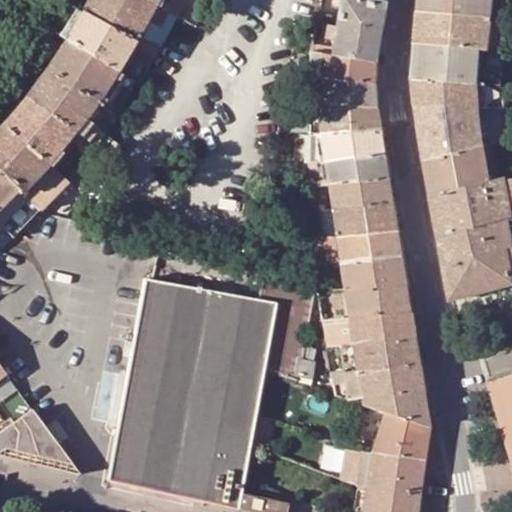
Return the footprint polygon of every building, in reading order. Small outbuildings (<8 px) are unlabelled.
[(175,18),(153,7),(139,0),(88,0),(80,14),(133,43),(155,55),(159,48),(175,18)] [(139,0),(153,7),(175,18),(184,0),(139,0)] [(194,28),(207,0),(184,0),(175,18),(194,28)] [(330,50),(329,56),(372,64),(382,4),(359,0),(337,0),(333,27),(325,26),(323,40),(331,41),(330,50)] [(418,0),(417,14),(490,19),(491,0),(418,0)] [(491,0),(490,19),(504,21),(505,0),(491,0)] [(80,14),(65,42),(115,73),(131,83),(136,86),(150,63),(155,55),(133,43),(80,14)] [(479,52),(487,52),(490,19),(417,14),(415,47),(479,52)] [(487,52),(502,53),(504,21),(490,19),(487,52)] [(65,42),(45,71),(95,105),(111,116),(115,119),(136,86),(131,83),(115,73),(65,42)] [(412,80),(476,84),(478,65),(479,52),(415,47),(412,80)] [(487,52),(479,52),(478,65),(501,67),(502,53),(487,52)] [(310,53),(310,76),(318,77),(321,55),(310,53)] [(329,56),(321,55),(318,77),(371,86),(372,64),(329,56)] [(43,74),(35,85),(84,119),(98,129),(105,134),(111,125),(115,119),(111,116),(95,105),(45,71),(43,74)] [(371,86),(318,77),(310,76),(309,104),(317,104),(373,109),(371,86)] [(412,80),(415,106),(478,109),(489,110),(488,85),(476,84),(412,80)] [(73,133),(87,143),(94,148),(105,134),(98,129),(84,119),(35,85),(24,99),(73,133)] [(24,99),(2,126),(47,165),(56,173),(66,182),(94,148),(87,143),(73,133),(24,99)] [(318,135),(377,132),(373,109),(317,104),(309,104),(309,135),(318,135)] [(415,106),(423,161),(483,146),(480,129),(478,109),(415,106)] [(489,110),(478,109),(480,129),(491,128),(489,110)] [(66,182),(56,173),(47,165),(2,126),(0,128),(0,175),(20,194),(21,195),(28,202),(38,212),(66,182)] [(381,157),(377,132),(318,135),(309,135),(309,162),(322,161),(381,157)] [(105,134),(94,148),(110,160),(121,146),(105,134)] [(430,197),(489,183),(484,154),(493,152),(492,144),(483,146),(423,161),(430,197)] [(94,148),(66,182),(82,195),(110,160),(94,148)] [(489,183),(499,181),(493,152),(484,154),(489,183)] [(322,161),(323,172),(326,186),(385,180),(381,157),(322,161)] [(309,162),(309,173),(323,172),(322,161),(309,162)] [(0,175),(0,200),(7,208),(25,225),(38,212),(28,202),(21,195),(20,194),(0,175)] [(506,250),(511,248),(506,221),(511,220),(505,179),(499,181),(489,183),(430,197),(437,239),(443,267),(506,250)] [(385,180),(326,186),(309,188),(308,212),(318,212),(330,210),(389,205),(385,180)] [(0,226),(3,230),(11,239),(25,225),(7,208),(0,200),(0,226)] [(330,210),(318,212),(308,212),(308,238),(321,237),(334,237),(394,234),(389,205),(330,210)] [(3,230),(0,231),(0,250),(11,239),(3,230)] [(321,237),(323,250),(336,249),(339,263),(398,258),(394,234),(334,237),(321,237)] [(443,267),(449,301),(511,283),(511,248),(506,250),(443,267)] [(336,249),(323,250),(326,264),(327,264),(339,263),(336,249)] [(403,285),(398,258),(339,263),(343,291),(403,285)] [(331,293),(343,291),(339,263),(327,264),(331,293)] [(259,275),(255,300),(275,303),(279,279),(259,275)] [(245,511),(285,511),(287,503),(240,494),(242,481),(249,445),(255,411),(262,373),(263,371),(295,377),(311,380),(314,362),(299,359),(313,285),(279,279),(275,303),(255,300),(143,280),(106,481),(237,510),(245,511)] [(407,311),(403,285),(343,291),(331,293),(334,318),(347,317),(407,311)] [(329,319),(334,318),(331,293),(317,294),(322,320),(329,319)] [(347,317),(352,344),(412,337),(407,311),(347,317)] [(334,318),(329,319),(322,320),(326,346),(333,346),(339,345),(352,344),(347,317),(334,318)] [(416,363),(412,337),(352,344),(356,370),(416,363)] [(343,372),(356,370),(352,344),(339,345),(343,372)] [(422,393),(416,363),(356,370),(343,372),(331,373),(334,397),(346,401),(348,401),(361,400),(422,393)] [(511,376),(487,385),(511,463),(511,376)] [(428,428),(422,393),(361,400),(362,406),(384,414),(428,428)] [(31,412),(9,427),(37,466),(78,475),(31,412)] [(428,428),(384,414),(371,452),(423,460),(428,428)] [(269,445),(272,430),(255,426),(252,441),(269,445)] [(0,457),(37,466),(9,427),(0,433),(0,457)] [(371,452),(355,449),(350,482),(356,484),(356,486),(366,487),(371,452)] [(366,487),(419,494),(423,460),(371,452),(366,487)] [(356,486),(355,495),(364,497),(361,511),(415,511),(419,494),(366,487),(356,486)] [(361,511),(364,497),(355,495),(352,511),(361,511)]
